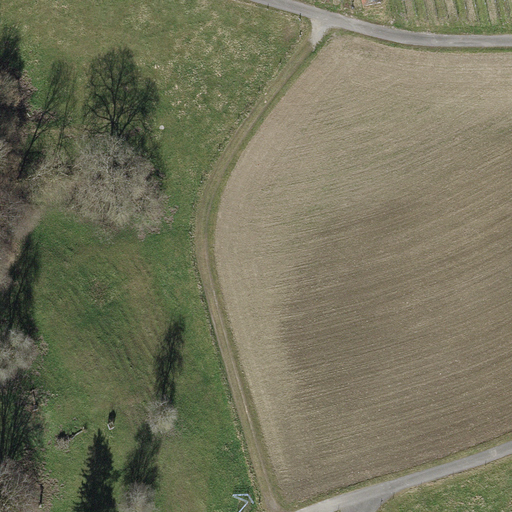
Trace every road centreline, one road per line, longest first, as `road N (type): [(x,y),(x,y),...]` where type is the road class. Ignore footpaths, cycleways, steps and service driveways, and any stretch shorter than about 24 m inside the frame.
road 1 (track): [(328,17),(236,140),(213,177),(202,218),(207,283),(267,496),(279,511)]
road 2 (track): [(328,17),(415,39),(511,40)]
road 3 (track): [(511,447),(362,501)]
